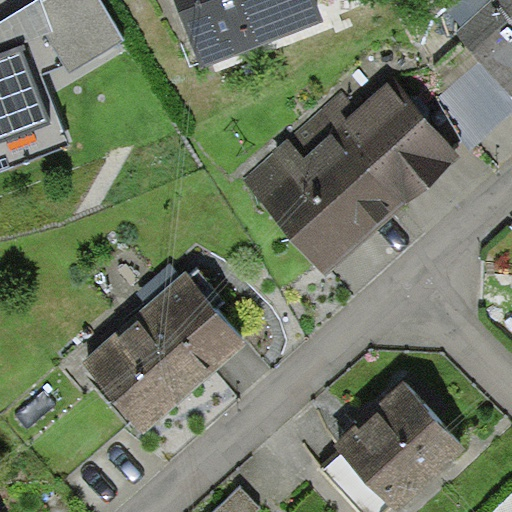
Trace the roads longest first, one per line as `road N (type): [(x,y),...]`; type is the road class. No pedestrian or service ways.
road 1 (residential): [(161,511),(413,279)]
road 2 (residential): [(413,279),(511,382)]
road 3 (residential): [(413,279),(511,188)]
